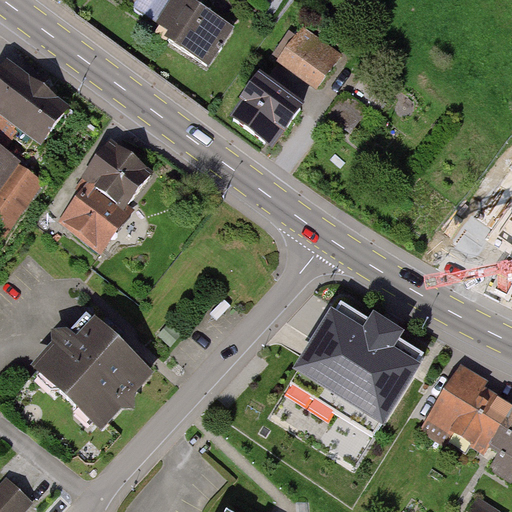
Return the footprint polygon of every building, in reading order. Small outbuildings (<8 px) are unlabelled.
[(129,0),(128,2),(153,13),(159,0),(129,0)] [(182,0),(157,37),(210,74),(238,35),(187,0),(182,0)] [(304,30),(281,61),(318,89),(342,58),(304,30)] [(6,68),(0,76),(0,129),(13,139),(27,150),(33,142),(41,148),(67,113),(6,68)] [(233,122),(266,145),(279,125),(287,130),(302,108),(262,80),(233,122)] [(13,139),(0,129),(0,243),(43,184),(2,154),(13,139)] [(65,221),(101,249),(129,213),(126,211),(151,178),(112,148),(81,188),(87,193),(65,221)] [(511,207),(490,240),(511,254),(511,207)] [(384,330),(342,304),(312,352),(292,386),(374,436),(424,355),(384,330)] [(56,351),(40,369),(59,386),(60,393),(76,408),(83,408),(103,426),(118,409),(131,408),(130,395),(149,375),(121,350),(87,318),(68,338),(55,339),(56,351)] [(511,488),(511,412),(459,378),(424,433),(511,488)] [(24,511),(32,504),(7,480),(0,487),(0,511),(24,511)] [(509,511),(480,495),(470,511),(509,511)]
